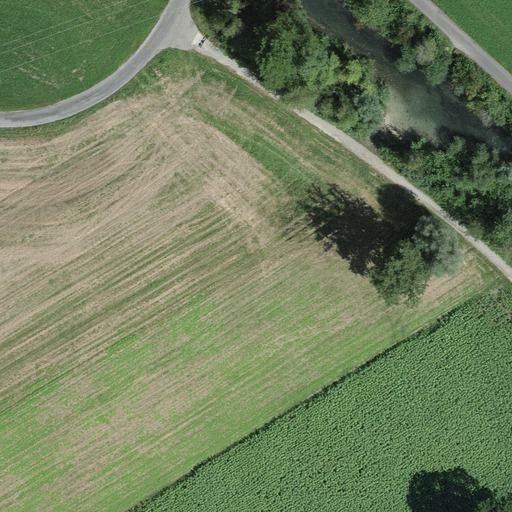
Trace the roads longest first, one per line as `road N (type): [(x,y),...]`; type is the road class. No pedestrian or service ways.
road 1 (track): [(511,280),(443,216),(165,27)]
road 2 (track): [(165,27),(127,73),(64,116),(0,124)]
road 3 (track): [(416,0),(511,87)]
